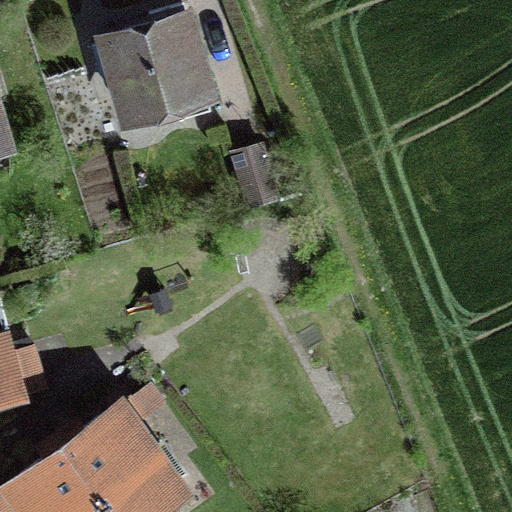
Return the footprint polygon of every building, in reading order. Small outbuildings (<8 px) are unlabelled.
[(92,41),(119,138),(216,112),(190,15),(92,41)] [(0,159),(9,158),(0,122),(0,159)] [(265,153),(233,162),(249,216),(281,206),(265,153)] [(0,414),(32,404),(11,308),(0,311),(0,414)] [(65,444),(115,511),(163,511),(187,495),(119,404),(65,444)] [(115,511),(65,444),(0,491),(0,498),(10,511),(115,511)]
